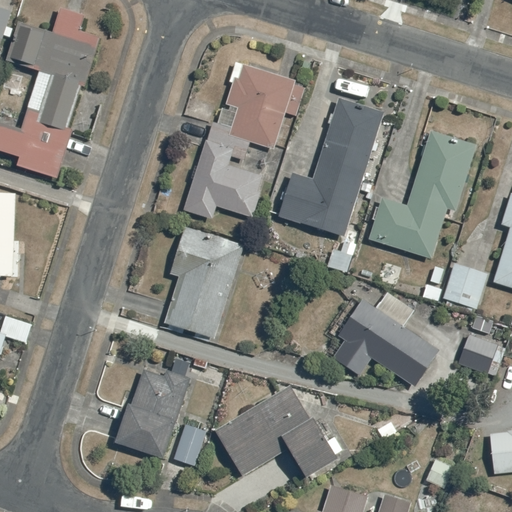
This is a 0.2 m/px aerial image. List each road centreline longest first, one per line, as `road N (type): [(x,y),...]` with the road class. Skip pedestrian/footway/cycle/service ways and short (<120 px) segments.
road 1 (residential): [(23,499),(173,0)]
road 2 (residential): [(262,0),(511,78)]
